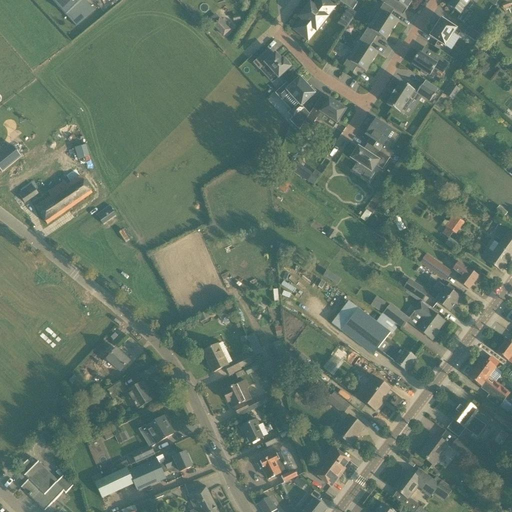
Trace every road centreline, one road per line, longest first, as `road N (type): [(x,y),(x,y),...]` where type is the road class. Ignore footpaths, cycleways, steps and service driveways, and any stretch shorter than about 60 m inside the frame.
road 1 (residential): [(249,511),(181,375),(151,335),(0,215)]
road 2 (tertiary): [(341,511),(511,281)]
road 3 (residential): [(436,0),(366,105)]
road 4 (residential): [(366,105),(320,77),(274,29)]
